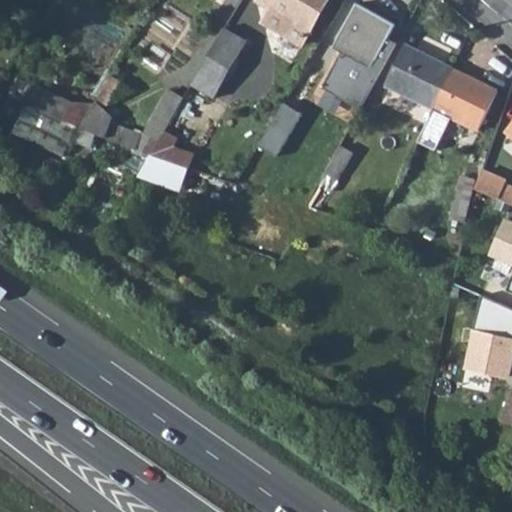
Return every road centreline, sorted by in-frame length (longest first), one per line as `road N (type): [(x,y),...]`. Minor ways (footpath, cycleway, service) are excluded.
road 1 (trunk): [(296,511),(0,304)]
road 2 (trunk): [(0,380),(189,511)]
